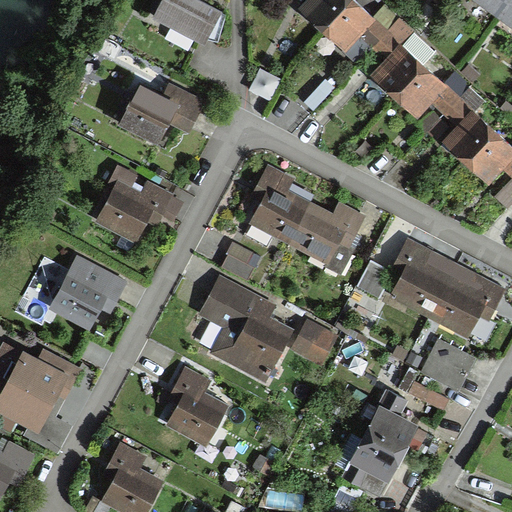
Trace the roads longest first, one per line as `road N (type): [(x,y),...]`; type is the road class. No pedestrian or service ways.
road 1 (residential): [(511,266),(236,124),(41,511)]
road 2 (residential): [(420,511),(511,359)]
